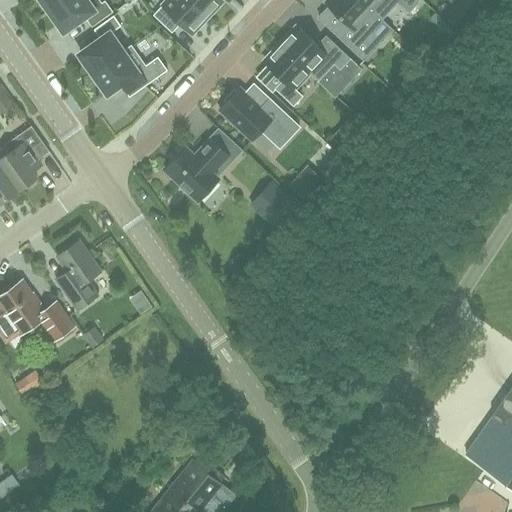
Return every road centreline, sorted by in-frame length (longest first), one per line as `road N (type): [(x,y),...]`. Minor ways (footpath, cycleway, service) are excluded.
road 1 (tertiary): [(328,503),(101,178)]
road 2 (unclassified): [(328,503),(511,222)]
road 3 (residential): [(279,0),(101,178)]
road 4 (tertiary): [(101,178),(0,42)]
road 5 (residential): [(101,178),(0,252)]
